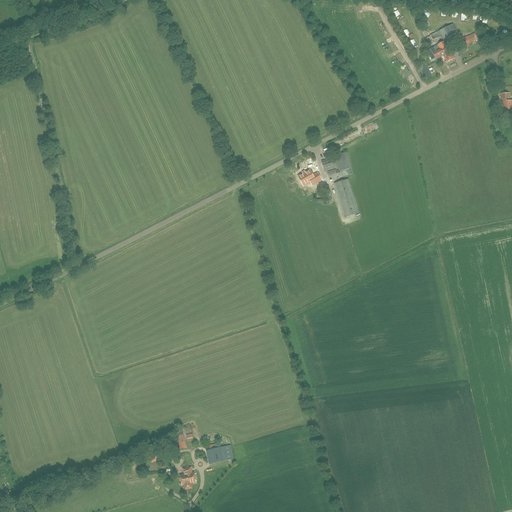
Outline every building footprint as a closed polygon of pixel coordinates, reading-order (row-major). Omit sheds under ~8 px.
[(444,40),(458,33),(453,24),(430,35),(433,41),(443,37),(444,40)] [(486,33),(477,37),(480,43),(489,39),(486,33)] [(469,45),(477,41),(474,34),(466,38),(465,37),(457,40),(461,49),(469,46),(469,45)] [(445,41),(440,44),(442,47),(441,48),(443,52),(442,53),(443,55),(447,62),(454,59),(450,52),(451,51),(445,41)] [(442,47),(440,44),(437,45),(439,49),(433,52),(436,59),(443,55),(442,53),(443,52),(441,48),(442,47)] [(511,100),(510,101),(509,93),(501,94),(502,103),(503,112),(511,111),(511,100)] [(340,172),(336,174),(335,170),(327,172),(329,181),(342,177),(352,174),(351,168),(347,152),(336,155),(340,172)] [(324,172),(337,168),(334,157),(321,161),(324,172)] [(308,184),(308,183),(310,182),(312,185),(321,180),(318,173),(313,176),(310,170),(305,173),(303,174),(298,177),(304,186),(308,184)] [(359,216),(349,182),(335,186),(345,220),(359,216)] [(332,196),(328,186),(323,188),(327,198),(332,196)] [(179,450),(186,449),(183,435),(176,437),(179,450)] [(209,465),(234,459),(231,445),(219,448),(218,444),(209,446),(210,450),(206,451),(209,465)] [(152,463),(161,459),(158,452),(149,456),(152,463)] [(183,469),(184,474),(180,475),(182,485),(184,485),(185,490),(192,488),(191,483),(196,482),(194,473),(192,473),(191,467),(183,469)]
